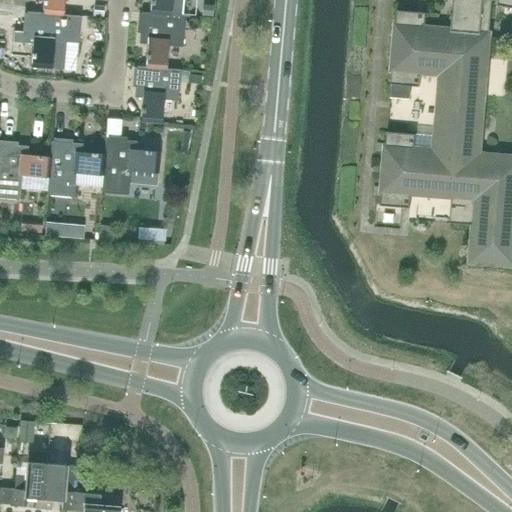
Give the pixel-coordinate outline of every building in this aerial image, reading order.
[(43,0),(42,13),(63,15),(64,0),(43,0)] [(150,0),(149,13),(170,15),(171,0),(150,0)] [(388,132),(387,132),(385,144),(381,194),(380,206),(402,207),(410,208),(411,196),(411,194),(435,196),(452,197),(449,223),(473,225),(470,262),(511,265),(511,244),(510,245),(511,238),(511,178),(511,160),(511,156),(479,154),(484,96),(486,96),(489,60),(487,60),(490,31),(492,0),(494,0),(498,0),(498,5),(504,7),(505,7),(506,2),(511,3),(511,0),(453,0),(451,30),(425,27),(426,13),(423,13),(417,12),(397,11),(396,23),(392,72),(391,84),(410,86),(420,87),(421,75),(440,76),(434,148),(415,147),(416,134),(406,133),(388,132)] [(42,13),(27,12),(25,32),(13,31),(12,42),(32,43),(30,67),(63,70),(66,42),(78,43),(81,16),(63,15),(42,13)] [(149,13),(141,12),(138,43),(147,44),(145,67),(165,69),(166,68),(167,46),(182,47),(185,16),(170,15),(149,13)] [(145,67),(136,66),(134,97),(142,98),(140,122),(161,123),(163,100),(178,101),(180,70),(166,68),(165,69),(145,67)] [(195,82),(196,75),(184,74),(183,81),(195,82)] [(136,150),(136,141),(105,139),(104,154),(105,154),(103,175),(102,175),(101,192),(128,195),(130,170),(158,172),(159,152),(136,150)] [(81,152),(82,144),(51,141),(50,156),(48,177),(46,195),(74,197),(76,172),(102,175),(103,175),(105,154),(104,154),(81,152)] [(27,155),(28,146),(0,143),(0,198),(19,200),(21,175),(48,177),(50,156),(27,155)] [(384,214),(384,222),(394,223),(394,214),(384,214)] [(43,237),(44,225),(22,223),(21,236),(42,237),(43,237)] [(167,230),(152,229),(151,246),(166,248),(167,230)] [(43,509),(47,463),(26,461),(24,490),(15,489),(13,505),(25,506),(26,497),(36,498),(35,508),(43,509)] [(65,491),(67,465),(47,463),(43,509),(51,510),(52,499),(62,500),(61,509),(72,510),(74,492),(65,491)] [(119,505),(119,495),(74,492),(72,510),(82,511),(118,511),(119,505)]
